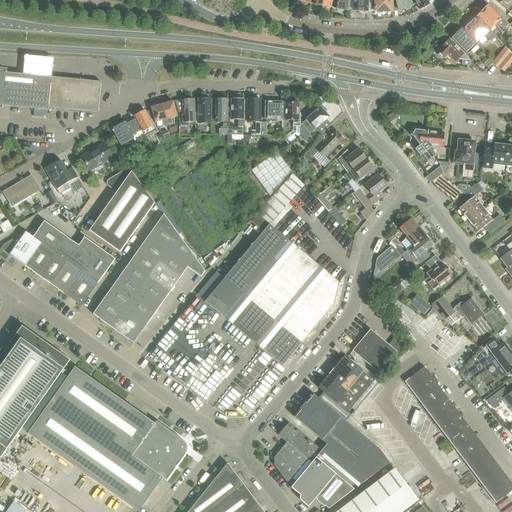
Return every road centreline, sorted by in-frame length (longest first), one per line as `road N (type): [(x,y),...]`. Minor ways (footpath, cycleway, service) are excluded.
road 1 (primary): [(461,90),(259,47),(0,23)]
road 2 (unclassified): [(412,183),(367,242),(352,307),(247,444)]
road 3 (unclassified): [(224,439),(20,292)]
road 4 (residential): [(264,2),(314,28),(381,32),(404,29),(450,0)]
road 5 (primary): [(164,55),(337,76)]
road 6 (unclassified): [(0,182),(144,93)]
road 7 (unclassified): [(511,313),(412,183)]
road 8 (residential): [(280,87),(183,82),(144,93)]
road 9 (primary): [(0,45),(120,52)]
